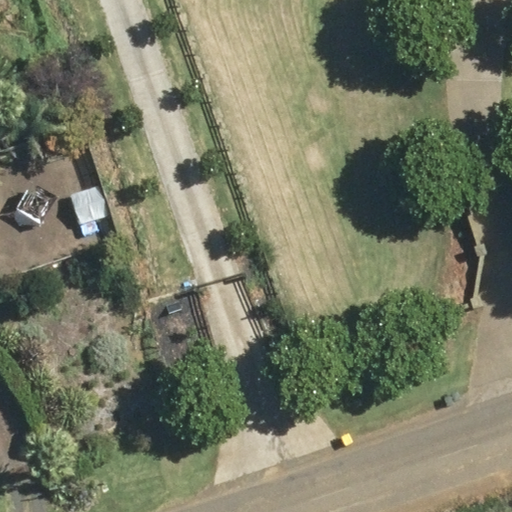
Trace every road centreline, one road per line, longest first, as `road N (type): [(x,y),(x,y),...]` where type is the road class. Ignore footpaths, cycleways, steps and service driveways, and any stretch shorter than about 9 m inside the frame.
road 1 (unknown): [(511,366),(462,184),(461,54),(483,0)]
road 2 (unclassified): [(511,431),(262,511)]
